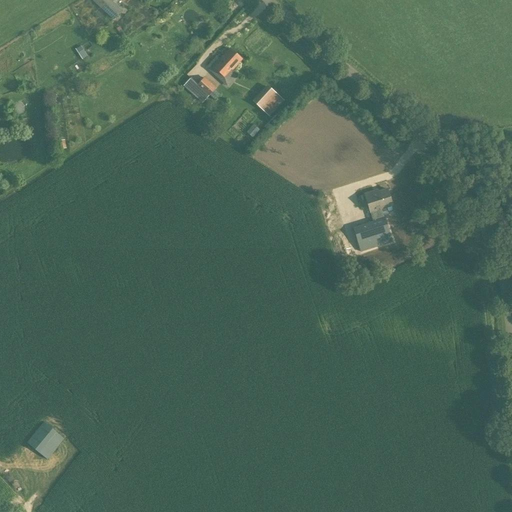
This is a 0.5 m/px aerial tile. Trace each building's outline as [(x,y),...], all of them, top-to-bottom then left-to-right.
[(122,11),(110,0),(91,0),(113,20),(122,11)] [(77,49),(83,59),(88,56),(82,46),(77,49)] [(219,58),(211,66),(226,80),(233,72),(232,71),(242,60),(229,48),(219,59),(219,58)] [(204,78),(198,84),(191,77),(183,86),(191,93),(202,103),(215,88),(204,78)] [(270,84),(255,101),(271,116),(287,100),(270,84)] [(64,140),(56,141),(57,150),(66,148),(64,140)] [(369,213),(370,213),(372,221),(352,228),(360,253),(392,242),(384,217),(383,217),(381,209),(392,206),(387,189),(379,192),(378,189),(363,194),(364,196),(369,213)] [(45,459),(63,438),(42,423),(27,443),(45,459)]
